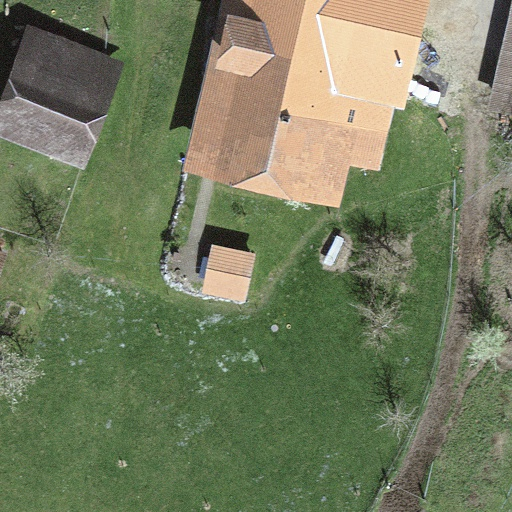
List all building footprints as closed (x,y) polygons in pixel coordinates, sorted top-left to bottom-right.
[(430,0),(239,0),(195,179),(353,218),(362,180),(384,185),(430,0)] [(123,58),(20,25),(0,85),(0,135),(89,164),(123,58)] [(511,119),(511,62),(500,117),(511,119)] [(202,278),(248,287),(257,239),(211,230),(202,278)] [(0,293),(10,259),(0,256),(0,293)]
